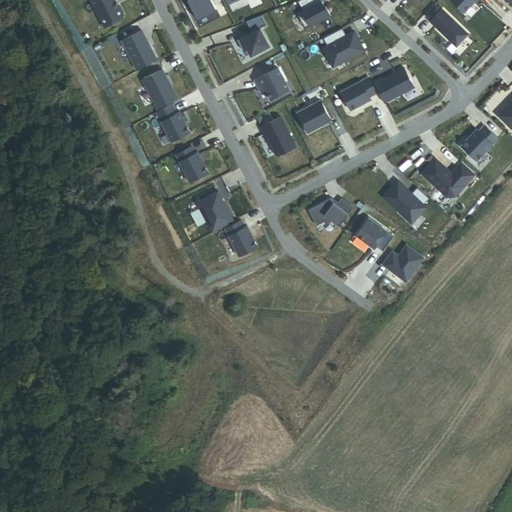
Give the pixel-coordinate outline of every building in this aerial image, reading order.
[(123,18),(124,14),(120,6),(117,7),(115,2),(116,1),(115,0),(92,0),(100,16),(99,16),(105,27),(123,18)] [(187,0),(188,0),(197,18),(216,9),(211,0),(187,0)] [(331,15),(326,6),(325,7),(322,0),(299,0),(298,1),(303,10),(298,13),(306,29),(331,15)] [(451,0),(465,12),(476,0),(451,0)] [(468,34),(442,9),(440,10),(435,4),(425,15),(431,20),(430,21),(457,46),(468,34)] [(268,49),(260,29),(266,26),(262,15),(247,21),(252,34),(238,40),(242,50),(248,48),(251,56),(268,49)] [(120,38),(138,28),(135,22),(117,32),(120,38)] [(365,50),(355,31),(347,36),(343,28),(324,38),(328,46),(324,48),(334,66),(365,50)] [(157,59),(142,30),(122,41),(137,69),(157,59)] [(290,90),(279,68),(255,80),(259,88),(264,85),(271,99),(290,90)] [(414,87),(404,68),(382,79),(381,78),(374,82),(384,103),(414,87)] [(178,98),(162,69),(143,80),(158,109),(178,98)] [(378,93),(369,77),(342,92),(352,110),(372,99),(370,97),(378,93)] [(234,96),(248,121),(264,112),(251,88),(234,96)] [(332,120),(322,101),(298,113),(308,132),(332,120)] [(511,128),(511,101),(499,116),(511,128)] [(177,113),(173,104),(156,112),(172,142),(190,132),(180,112),(177,113)] [(281,116),(261,127),(265,134),(266,134),(277,154),(280,155),(297,146),(281,116)] [(478,160),(498,138),(485,125),(480,131),(478,130),(462,146),(478,160)] [(209,172),(198,152),(196,153),(192,146),(177,154),(191,182),(209,172)] [(437,157),(422,173),(447,196),(455,196),(475,173),(462,161),(453,171),(437,157)] [(410,220),(430,198),(418,187),(412,193),(398,180),(384,196),(410,220)] [(235,221),(219,191),(198,202),(213,232),(235,221)] [(331,198),(309,210),(317,225),(330,218),(340,226),(353,208),(341,199),(336,205),(334,204),(331,198)] [(394,236),(370,219),(358,235),(375,248),(377,246),(384,251),(394,236)] [(258,246),(248,226),(245,227),(242,220),(226,228),(240,256),(258,246)] [(407,282),(425,258),(407,245),(399,256),(393,251),(384,264),(407,282)]
